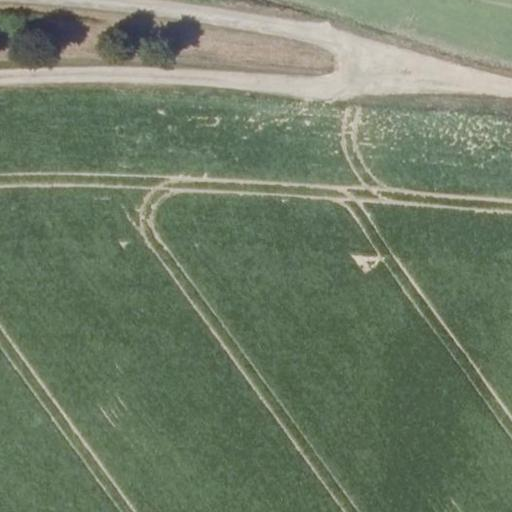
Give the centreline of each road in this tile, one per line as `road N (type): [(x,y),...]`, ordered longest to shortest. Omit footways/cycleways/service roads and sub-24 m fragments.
road 1 (track): [(452,77),(376,92),(0,80)]
road 2 (track): [(78,0),(352,42),(452,77)]
